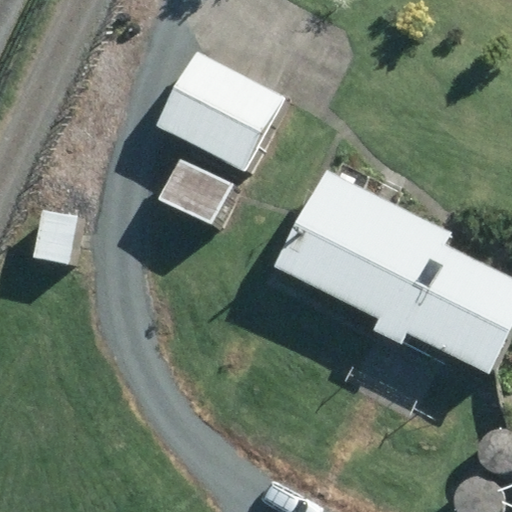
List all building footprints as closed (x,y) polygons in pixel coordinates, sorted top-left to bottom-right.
[(284,103),(196,58),(156,135),(245,180),(284,103)] [(239,193),(178,163),(156,208),(217,237),(239,193)] [(491,389),(511,348),(511,286),(446,253),(453,240),(323,174),(271,276),(374,329),(369,339),(401,355),(406,345),(491,389)] [(83,272),(87,221),(37,217),(33,269),(83,272)] [(511,433),(490,422),(443,511),(506,511),(511,501),(511,433)]
